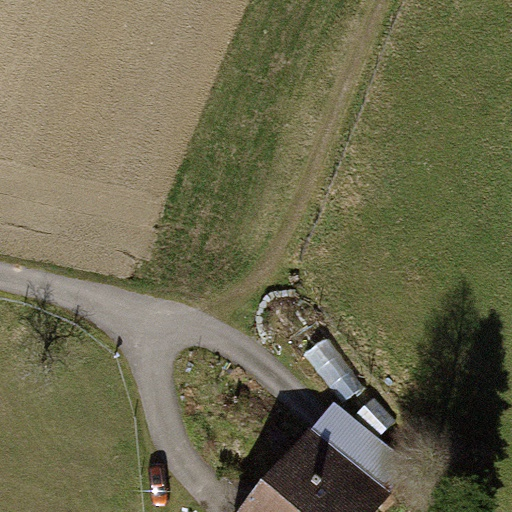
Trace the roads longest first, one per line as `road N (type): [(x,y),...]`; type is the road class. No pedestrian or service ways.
road 1 (track): [(386,0),(259,287),(165,329)]
road 2 (track): [(0,289),(165,329)]
